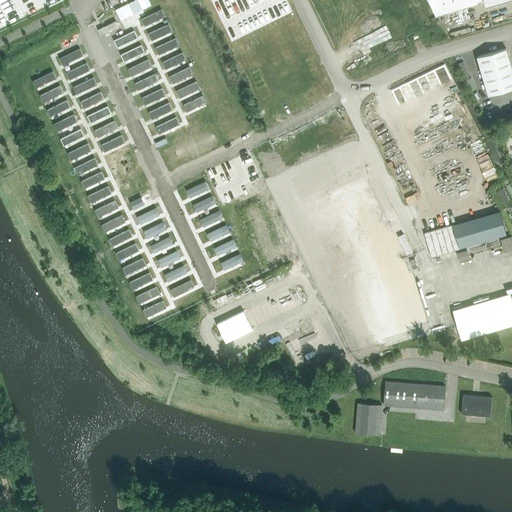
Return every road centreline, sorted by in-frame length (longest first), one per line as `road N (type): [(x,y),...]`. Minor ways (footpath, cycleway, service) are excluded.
road 1 (unclassified): [(511,31),(434,54),(347,95)]
road 2 (unknown): [(302,275),(286,223),(290,196),(372,155)]
road 3 (unclassified): [(347,95),(417,246)]
road 4 (unclassified): [(359,381),(410,362),(511,383)]
